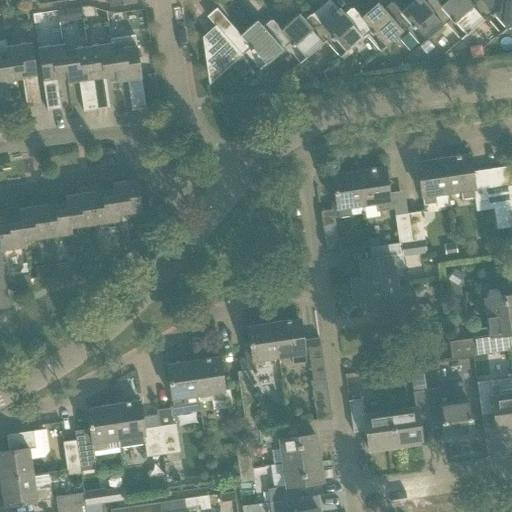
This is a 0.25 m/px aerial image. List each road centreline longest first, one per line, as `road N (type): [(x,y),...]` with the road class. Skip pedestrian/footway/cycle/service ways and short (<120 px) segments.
road 1 (residential): [(0,427),(225,311),(322,291)]
road 2 (unclassified): [(0,396),(66,362),(124,316),(238,185)]
road 3 (unclassified): [(291,137),(336,116),(511,86)]
road 4 (residential): [(302,156),(511,128)]
road 5 (residential): [(350,490),(322,291)]
road 6 (residential): [(350,490),(511,469)]
road 7 (residential): [(322,291),(302,156)]
road 8 (residential): [(0,196),(132,167)]
road 9 (residential): [(0,150),(126,132)]
road 10 (residential): [(188,124),(164,0)]
